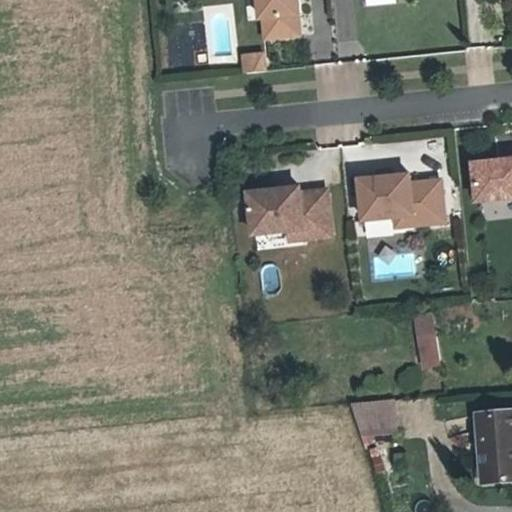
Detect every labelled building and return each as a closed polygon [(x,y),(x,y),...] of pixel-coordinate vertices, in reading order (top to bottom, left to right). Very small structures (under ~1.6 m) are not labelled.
[(271,0),(273,14),(275,14),(277,33),(314,29),(310,0),(271,0)] [(247,77),(271,76),(270,55),(246,57),(247,77)] [(511,157),(483,161),(488,199),(511,195),(511,157)] [(444,221),(440,180),(410,183),(410,174),(360,179),(364,219),(395,216),(412,214),(413,224),(444,221)] [(331,235),(326,189),(299,192),(299,187),(248,192),(252,233),(286,230),(302,228),(303,238),(331,235)] [(412,214),(395,216),(396,226),(413,224),(412,214)] [(302,228),(286,230),(287,240),(303,238),(302,228)] [(285,295),(282,265),(262,267),(265,297),(285,295)] [(437,335),(433,314),(417,317),(421,338),(437,335)] [(441,364),(437,335),(421,338),(426,367),(441,364)] [(364,433),(397,429),(393,399),(355,402),(364,433)] [(511,408),(482,412),(489,480),(511,477),(511,408)] [(398,443),(397,429),(364,433),(367,446),(398,443)]
